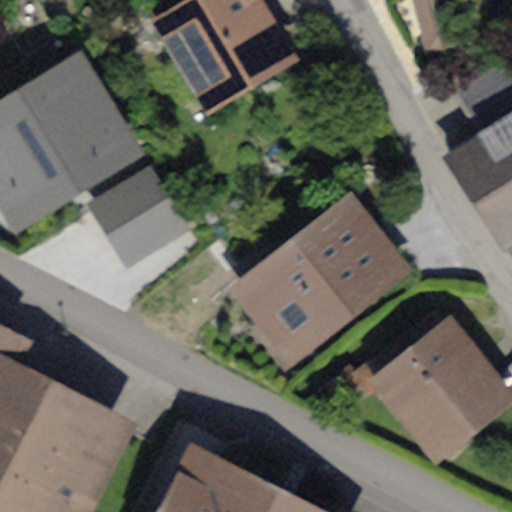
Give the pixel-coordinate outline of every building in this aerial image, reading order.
[(165,0),(149,10),(159,28),(169,22),(210,93),(278,53),(272,44),(282,37),(260,0),(206,0),(188,11),(182,0),(165,0)] [(87,155),(103,145),(88,118),(71,128),(43,81),(62,70),(47,45),(0,73),(0,175),(16,201),(89,157),(87,155)] [(511,61),(505,51),(455,81),(488,134),(460,151),(511,234),(511,241),(508,245),(511,251),(511,61)] [(293,258),(251,292),(290,341),(388,263),(349,214),(309,246),(303,238),(287,251),(293,258)] [(182,220),(144,249),(162,272),(200,242),(182,220)] [(435,443),(497,395),(434,314),(372,363),(435,443)] [(0,511),(65,511),(107,432),(0,377),(0,353),(2,350),(0,349),(0,511)] [(277,511),(199,471),(177,511),(277,511)]
